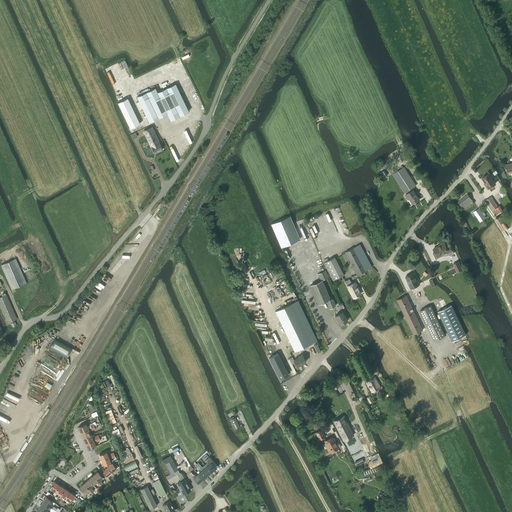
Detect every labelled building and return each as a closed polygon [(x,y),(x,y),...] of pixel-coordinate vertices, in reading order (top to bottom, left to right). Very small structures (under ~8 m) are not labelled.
[(188,111),(175,84),(157,92),(155,88),(137,97),(149,122),(167,114),(170,120),(188,111)] [(127,98),(118,103),(130,128),(140,124),(127,98)] [(154,154),(162,150),(151,127),(143,131),(150,146),(154,154)] [(416,186),(404,167),(392,174),(404,193),(407,192),(407,193),(405,194),(408,199),(409,199),(412,204),(419,200),(413,189),(410,191),(409,190),(416,186)] [(488,173),(482,178),(486,185),(485,186),(488,189),(495,184),(488,173)] [(458,202),(464,209),(473,201),(467,194),(458,202)] [(498,207),(498,206),(491,196),(485,200),(492,210),(496,216),(501,212),(498,207)] [(480,212),(481,212),(478,208),(473,212),(479,222),(484,218),(480,212)] [(290,216),(271,224),(281,248),(300,239),(290,216)] [(449,255),(454,253),(450,246),(447,247),(444,243),(439,245),(440,246),(433,249),(435,254),(437,253),(438,257),(448,252),(449,255)] [(364,253),(360,244),(345,252),(357,275),(372,267),(369,262),(364,253)] [(344,275),(334,257),(323,263),(332,281),(344,275)] [(12,290),(26,283),(15,258),(1,265),(12,290)] [(462,270),(458,261),(453,264),(457,273),(462,270)] [(318,274),(321,280),(322,280),(328,277),(325,270),(318,274)] [(408,275),(406,276),(409,284),(409,285),(410,286),(411,287),(414,285),(415,287),(419,285),(414,273),(411,274),(410,273),(408,274),(408,275)] [(349,279),(345,281),(347,286),(353,298),(360,294),(357,287),(358,287),(356,284),(355,285),(354,282),(351,283),(349,279)] [(322,280),(321,280),(310,285),(318,304),(326,301),(329,308),(335,306),(332,298),(330,298),(322,280)] [(17,319),(6,295),(0,297),(0,305),(8,323),(17,319)] [(397,300),(413,334),(423,330),(406,295),(397,300)] [(317,341),(298,301),(275,311),(294,351),(317,341)] [(451,305),(438,311),(452,341),(466,335),(459,320),(451,305)] [(434,341),(445,335),(431,306),(420,311),(434,341)] [(347,321),(342,311),(335,316),(340,325),(347,321)] [(55,338),(49,348),(67,358),(72,348),(55,338)] [(277,354),(269,358),(279,378),(288,374),(277,354)] [(305,362),(302,354),(297,356),(298,357),(293,360),(292,357),(289,359),(292,364),(295,363),(296,366),(305,362)] [(366,382),(371,392),(380,387),(374,377),(366,382)] [(386,387),(382,389),(386,397),(390,395),(386,387)] [(333,421),(343,441),(353,435),(344,416),(333,421)] [(234,429),(238,427),(234,418),(230,420),(234,429)] [(86,423),(78,427),(81,432),(96,425),(95,423),(87,426),(86,423)] [(96,425),(81,432),(83,438),(91,435),(90,432),(92,430),(95,429),(97,428),(96,425)] [(315,432),(319,440),(325,437),(321,430),(315,432)] [(91,435),(83,438),(86,444),(99,438),(101,437),(100,434),(98,435),(92,438),(91,435)] [(328,449),(330,453),(338,449),(332,437),(324,441),(326,446),(327,449),(328,449)] [(99,438),(86,444),(88,450),(96,446),(95,443),(100,440),(99,438)] [(106,451),(99,455),(101,460),(109,457),(106,451)] [(131,453),(121,458),(124,465),(135,460),(131,453)] [(109,457),(101,460),(104,466),(106,465),(110,463),(111,463),(110,460),(109,457)] [(207,463),(205,465),(206,467),(206,466),(210,471),(211,472),(216,468),(211,462),(212,461),(209,457),(208,458),(205,460),(207,463)] [(382,462),(379,457),(375,459),(368,462),(371,468),(382,462)] [(178,470),(172,459),(165,463),(171,474),(166,476),(168,479),(174,476),(173,472),(178,470)] [(138,467),(135,460),(123,466),(127,472),(138,467)] [(110,463),(106,465),(107,467),(107,468),(112,473),(116,469),(116,468),(114,465),(113,465),(112,463),(111,464),(110,463)] [(200,469),(202,470),(207,476),(211,472),(210,471),(206,466),(206,467),(205,465),(202,467),(200,469)] [(198,466),(197,468),(198,470),(199,472),(197,474),(202,480),(207,476),(202,470),(200,469),(198,466)] [(107,468),(102,472),(106,477),(107,477),(112,473),(107,468)] [(98,471),(93,475),(98,481),(103,477),(98,471)] [(191,472),(190,474),(198,483),(202,480),(197,474),(195,476),(194,474),(193,475),(191,472)] [(178,483),(176,484),(179,489),(180,488),(181,490),(183,494),(190,490),(184,479),(183,477),(182,474),(180,473),(179,473),(177,474),(179,479),(180,481),(177,483),(178,483)] [(93,475),(88,479),(93,485),(98,481),(93,475)] [(88,479),(84,483),(89,489),(93,485),(88,479)] [(166,494),(159,479),(152,482),(158,495),(159,495),(160,497),(166,494)] [(54,481),(49,488),(52,490),(54,491),(59,484),(54,481)] [(83,493),(85,495),(86,493),(85,492),(87,490),(90,494),(92,492),(90,490),(89,489),(84,483),(79,487),(84,493),(83,493)] [(52,494),(51,497),(53,499),(57,493),(60,495),(64,488),(59,484),(54,491),(52,494)] [(147,486),(140,489),(150,509),(157,506),(147,486)] [(62,497),(58,503),(61,504),(63,502),(65,498),(69,491),(64,488),(60,495),(62,497)] [(69,491),(65,498),(67,500),(70,502),(75,495),(69,491)] [(42,502),(52,508),(53,506),(50,504),(53,501),(46,496),(42,502)] [(172,511),(175,511),(170,501),(162,505),(165,511),(166,511),(172,511)] [(52,508),(42,502),(39,507),(45,511),(49,511),(50,511),(49,511),(51,508),(52,508)]
